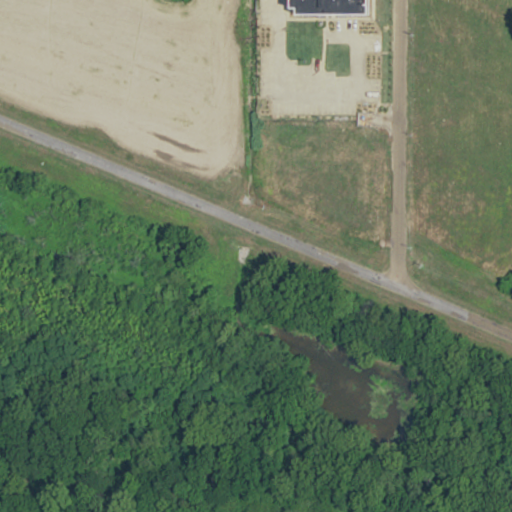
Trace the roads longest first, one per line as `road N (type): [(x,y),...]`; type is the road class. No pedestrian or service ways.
road 1 (tertiary): [(0,121),(511,343)]
road 2 (residential): [(395,292),(395,0)]
